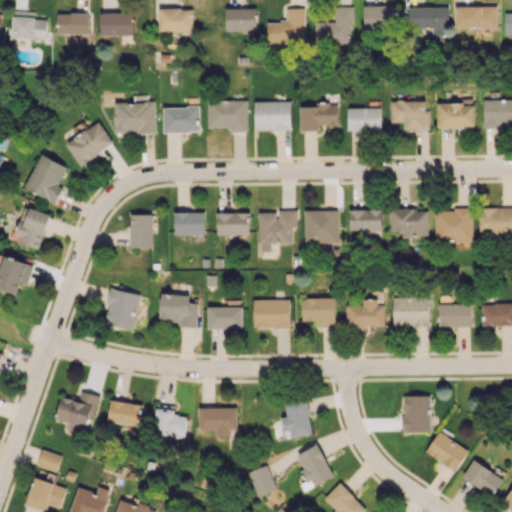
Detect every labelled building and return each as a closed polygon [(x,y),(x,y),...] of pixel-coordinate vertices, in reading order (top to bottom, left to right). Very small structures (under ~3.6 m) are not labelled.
[(364,28),(397,28),(396,5),(363,5),(364,28)] [(496,27),(496,5),(454,6),(455,28),(496,27)] [(351,6),(334,6),(335,22),(314,22),(314,42),(352,42),(351,6)] [(447,6),(408,7),(408,28),(432,28),(433,35),(448,35),(447,6)] [(226,31),(256,30),(255,7),(225,8),(226,31)] [(192,8),(159,8),(159,30),(191,31),(192,8)] [(304,8),(286,8),(286,21),(267,22),(267,43),(300,42),(300,26),(304,26),(304,8)] [(34,11),(11,11),(10,38),(46,38),(47,19),(34,19),(34,11)] [(88,34),(89,13),(57,12),(56,33),(88,34)] [(133,34),(132,12),(100,13),(100,35),(133,34)] [(511,99),(482,99),(482,127),(499,127),(499,123),(511,123),(511,99)] [(247,131),(246,100),(207,100),(207,127),(229,127),(230,131),(247,131)] [(403,129),(429,129),(428,113),(425,113),(424,100),(390,100),(390,122),(403,122),(403,129)] [(154,101),(113,103),(114,132),(155,131),(154,101)] [(254,101),(254,129),(290,129),(290,101),(254,101)] [(473,103),(436,103),(436,127),(474,126),(473,103)] [(299,105),(299,130),(318,130),(318,126),(337,125),(337,104),(299,105)] [(162,107),(163,132),(199,131),(199,106),(162,107)] [(380,107),(347,107),(347,130),(380,129),(380,107)] [(113,142),(98,121),(65,144),(80,165),(113,142)] [(55,202),(63,186),(59,184),(67,166),(40,154),(24,188),(55,202)] [(50,214),(23,205),(11,240),(38,249),(50,214)] [(479,235),(511,233),(511,206),(478,208),(479,235)] [(427,208),(390,209),(390,231),(401,230),(401,236),(428,236),(427,208)] [(434,209),(434,242),(472,241),(472,208),(434,209)] [(338,243),(338,209),(303,210),(304,244),(338,243)] [(380,209),(349,209),(349,230),(366,230),(366,238),(381,238),(380,209)] [(259,211),(259,251),(270,251),(270,243),(292,243),(291,226),(296,226),(296,210),(259,211)] [(174,235),(204,234),(204,211),(173,212),(174,235)] [(248,212),(216,212),(216,234),(248,234),(248,212)] [(152,213),(129,214),(130,247),(152,247),(152,213)] [(33,264),(3,255),(0,265),(0,288),(16,294),(19,281),(27,283),(33,264)] [(103,324),(132,331),(140,294),(111,288),(103,324)] [(197,302),(189,302),(189,295),(160,293),(159,317),(178,318),(177,326),(196,327),(197,302)] [(334,297),(301,298),(302,321),(317,320),(317,325),(325,325),(325,330),(335,329),(334,297)] [(392,326),(428,326),(428,297),(392,298),(392,326)] [(290,327),(289,298),(253,299),(253,327),(290,327)] [(383,326),(384,304),(376,304),(376,298),(362,298),(362,304),(346,304),(345,325),(383,326)] [(471,326),(470,303),(437,304),(438,326),(471,326)] [(511,303),(481,303),(481,326),(511,325),(511,303)] [(242,306),(207,306),(207,328),(241,328),(242,306)] [(100,396),(81,391),(78,401),(60,396),(54,421),(66,424),(64,431),(79,435),(81,426),(85,427),(88,417),(94,419),(100,396)] [(403,431),(430,431),(429,395),(403,395),(403,431)] [(312,433),(306,397),(284,402),(287,415),(281,416),(284,431),(290,430),(291,437),(312,433)] [(141,403),(109,400),(107,422),(139,425),(141,403)] [(187,416),(173,414),(174,406),(156,404),(152,433),(183,438),(187,416)] [(199,430),(214,429),(215,436),(229,436),(229,430),(236,430),(236,406),(198,407),(199,430)] [(455,471),(468,451),(438,431),(425,451),(455,471)] [(331,477),(319,444),(297,453),(302,468),(300,469),(306,486),(331,477)] [(61,455),(42,449),(37,465),(56,471),(61,455)] [(503,478),(473,459),(462,477),(492,495),(503,478)] [(257,496),(275,488),(265,464),(247,472),(257,496)] [(48,504),(59,508),(66,487),(34,477),(25,504),(45,511),(48,504)] [(336,510),(333,511),(361,511),(365,508),(339,483),(324,499),(336,510)] [(511,484),(500,501),(511,509),(511,484)] [(69,511),(104,511),(111,490),(97,486),(95,492),(77,487),(69,511)]
